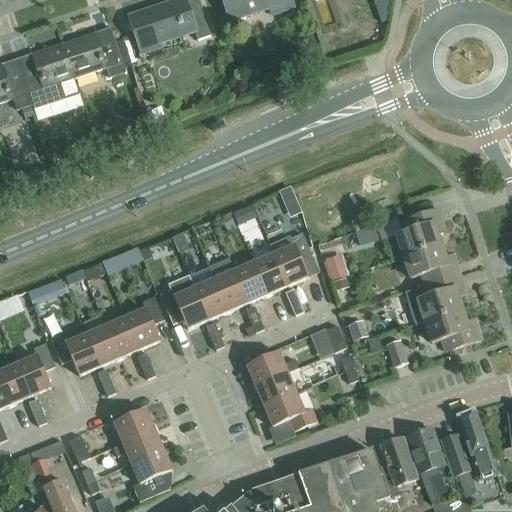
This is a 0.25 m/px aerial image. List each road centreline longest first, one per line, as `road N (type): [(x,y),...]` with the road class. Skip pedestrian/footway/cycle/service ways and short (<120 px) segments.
road 1 (primary): [(0,255),(286,137)]
road 2 (residential): [(233,480),(511,385)]
road 3 (residential): [(0,453),(190,375)]
road 4 (primary): [(421,54),(392,78),(292,125),(286,137)]
road 5 (residential): [(190,375),(334,311)]
road 6 (primary): [(286,137),(435,96)]
